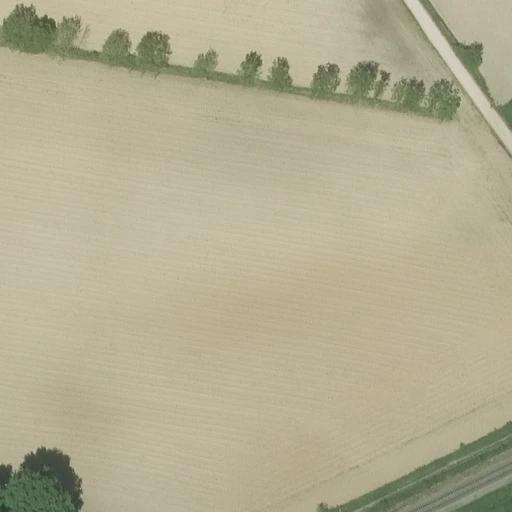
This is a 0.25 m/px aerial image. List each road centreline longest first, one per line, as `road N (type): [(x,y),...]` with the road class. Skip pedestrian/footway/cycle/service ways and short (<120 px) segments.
road 1 (track): [(511,430),(346,511),(0,506)]
road 2 (unclassified): [(408,0),(511,147)]
